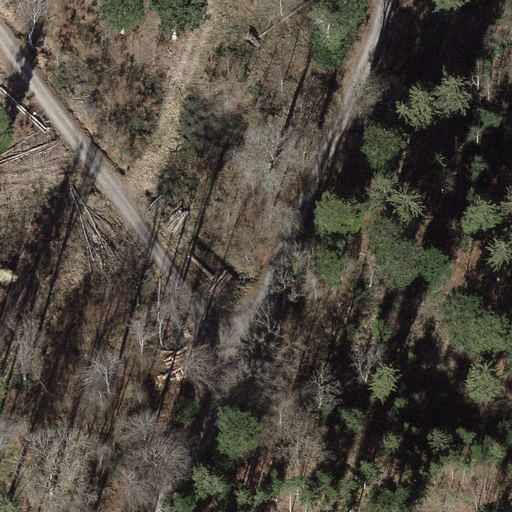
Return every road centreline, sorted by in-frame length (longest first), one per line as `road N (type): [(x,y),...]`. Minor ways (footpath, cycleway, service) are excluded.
road 1 (track): [(154,511),(191,475),(386,0)]
road 2 (track): [(243,358),(145,210),(0,32)]
